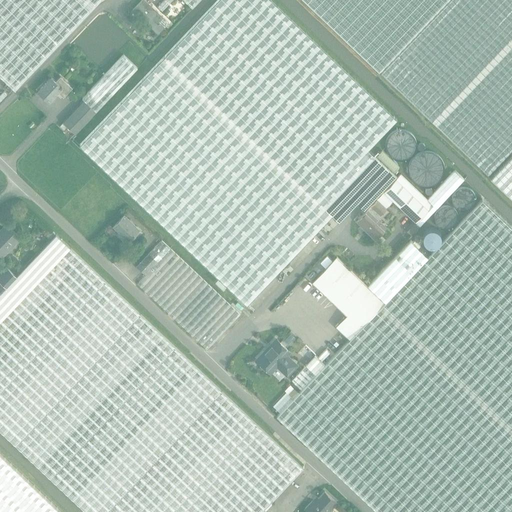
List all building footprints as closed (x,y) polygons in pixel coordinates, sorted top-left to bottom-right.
[(0,0),(0,72),(17,89),(86,17),(91,12),(102,0),(0,0)] [(368,150),(396,120),(270,0),(217,0),(79,144),(247,304),(332,215),(325,208),(375,156),(368,150)] [(145,0),(141,0),(132,9),(157,33),(163,27),(158,21),(162,16),(145,0)] [(162,0),(156,7),(161,11),(171,0),(162,0)] [(303,0),(335,30),(381,73),(450,0),(303,0)] [(400,91),(435,124),(488,175),(511,149),(511,0),(450,0),(381,73),(400,91)] [(84,99),(63,122),(76,133),(138,68),(124,54),(82,97),(84,99)] [(51,77),(38,90),(49,101),(57,92),(63,97),(72,88),(60,76),(55,81),(51,77)] [(511,155),(491,177),(511,197),(511,155)] [(383,191),(393,200),(420,226),(464,180),(454,170),(427,199),(400,174),(397,177),(375,156),(325,208),(332,215),(339,222),(357,203),(364,210),(382,190),(383,191)] [(383,191),(375,200),(376,201),(381,206),(384,209),(393,200),(383,191)] [(385,302),(349,340),(325,365),(302,389),(277,415),(378,511),(511,511),(511,228),(482,199),(427,257),(385,302)] [(368,210),(356,221),(375,239),(386,227),(378,219),(386,211),(384,209),(381,206),(376,201),(368,210)] [(124,215),(113,225),(128,240),(139,229),(124,215)] [(0,254),(1,255),(19,237),(7,225),(0,231),(0,254)] [(55,233),(52,230),(47,235),(50,238),(55,233)] [(0,291),(0,319),(69,246),(55,233),(50,238),(15,276),(10,282),(5,286),(0,291)] [(207,350),(240,314),(161,240),(136,266),(145,275),(137,283),(181,325),(207,350)] [(367,285),(385,302),(427,257),(410,240),(367,285)] [(0,431),(85,511),(260,511),(302,467),(69,246),(0,319),(0,431)] [(335,326),(349,340),(385,302),(367,285),(337,255),(311,282),(346,315),(335,326)] [(327,255),(320,262),(325,267),(332,260),(327,255)] [(7,267),(0,273),(0,281),(5,286),(10,282),(15,276),(16,275),(7,267)] [(264,351),(256,360),(270,373),(277,366),(287,375),(297,365),(287,355),(290,352),(276,339),(270,345),(272,347),(266,353),(264,351)] [(306,365),(291,380),(302,389),(325,365),(314,355),(306,365)] [(290,385),(285,390),(286,392),(293,398),(298,392),(290,385)] [(286,392),(273,406),(279,412),(293,398),(286,392)] [(0,511),(61,511),(14,467),(0,453),(0,511)] [(331,511),(333,510),(332,509),(336,504),(324,492),(314,503),(312,501),(304,509),(307,511),(331,511)]
